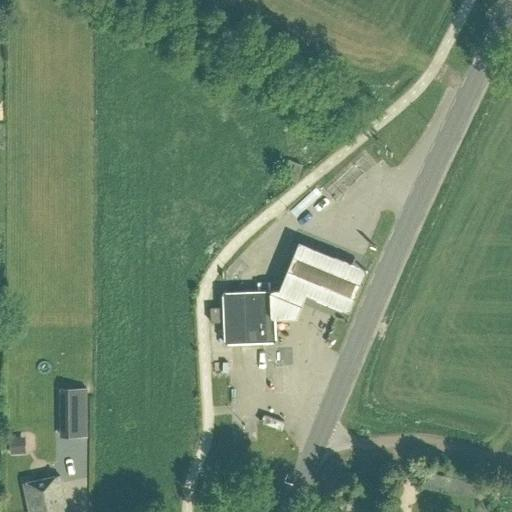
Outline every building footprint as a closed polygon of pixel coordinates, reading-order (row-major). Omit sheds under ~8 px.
[(283,176),(296,180),(302,163),(288,159),(283,176)] [(276,340),(276,339),(276,338),(275,338),(273,293),(275,293),(275,292),(274,291),(273,290),(272,289),(271,289),(271,291),(226,292),(226,291),(224,292),(223,292),(222,293),(222,295),(223,295),(225,340),(224,340),(224,342),(225,343),(226,344),(228,344),(228,342),(273,340),(273,342),(274,342),(275,341),(276,340)] [(211,322),(221,321),(220,307),(210,308),(211,322)] [(63,423),(87,423),(87,401),(63,401),(63,423)] [(26,437),(11,438),(12,454),(27,454),(26,437)] [(68,511),(60,475),(24,483),(30,511),(68,511)]
